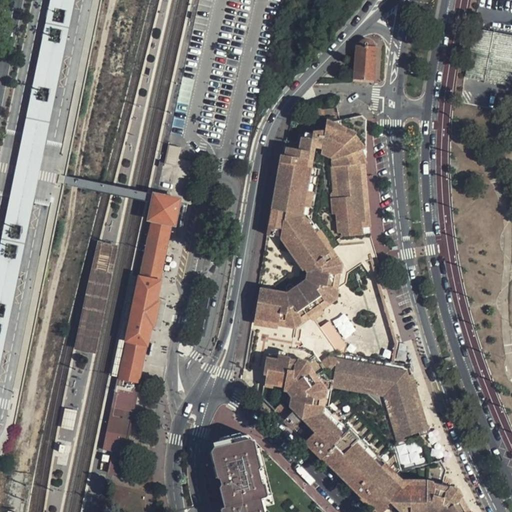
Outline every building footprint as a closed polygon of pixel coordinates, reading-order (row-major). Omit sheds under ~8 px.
[(51,0),(47,22),(16,170),(0,249),(0,373),(71,26),(76,0),(51,0)] [(511,93),(511,37),(472,29),(460,99),(510,108),(511,93)] [(357,46),(355,78),(375,81),(379,49),(375,49),(376,48),(376,46),(375,44),(374,42),(372,40),(371,39),(369,39),(366,39),(365,39),(363,40),(361,42),(360,44),(359,46),(357,46)] [(404,469),(396,443),(424,434),(429,433),(409,365),(395,362),(391,362),(339,353),(313,314),(338,297),(340,285),(348,280),(350,270),(364,261),(369,269),(371,274),(376,273),(371,256),(374,255),(377,267),(380,266),(370,234),(365,158),(367,158),(366,120),(362,114),(327,121),(326,125),(314,124),(311,138),(303,136),(302,141),(291,139),(288,138),(280,163),(267,233),(280,236),(303,270),(305,269),(308,272),(306,279),(287,292),(257,287),(252,317),(296,326),(291,358),(269,354),(263,383),(286,387),(283,403),(275,410),(293,427),(302,418),(314,430),(305,439),(313,447),(332,466),(352,487),(377,511),(382,511),(390,505),(388,503),(391,500),(402,511),(471,511),(457,489),(442,485),(446,469),(442,463),(440,458),(432,460),(404,469)] [(175,224),(180,199),(160,194),(155,193),(149,219),(152,220),(141,275),(135,301),(134,308),(132,316),(120,378),(112,416),(105,450),(112,451),(107,474),(120,476),(152,325),(154,325),(155,320),(157,314),(158,306),(159,301),(157,300),(162,276),(172,224),(175,224)] [(118,246),(113,245),(108,271),(98,269),(104,243),(99,242),(96,253),(74,349),(96,354),(109,289),(118,246)] [(98,269),(108,271),(108,270),(113,245),(104,243),(98,269)] [(377,267),(374,255),(371,256),(376,273),(384,302),(395,341),(391,362),(395,362),(399,341),(387,301),(377,267)] [(135,301),(141,275),(133,273),(111,376),(120,378),(132,316),(134,308),(135,301)] [(62,427),(73,429),(76,412),(71,411),(66,410),(62,427)] [(233,511),(224,477),(228,476),(224,458),(255,450),(254,447),(253,445),(251,442),(249,440),(246,438),(243,436),(240,435),(236,434),(233,434),(229,435),(226,436),(223,438),(221,440),(218,443),(216,446),(215,450),(214,454),(214,458),(228,511),(233,511)] [(326,511),(304,490),(302,493),(293,484),(295,482),(261,449),(255,450),(224,458),(228,476),(224,477),(233,511),(265,511),(264,507),(268,511),(326,511)] [(136,511),(139,490),(119,487),(116,507),(136,511)]
